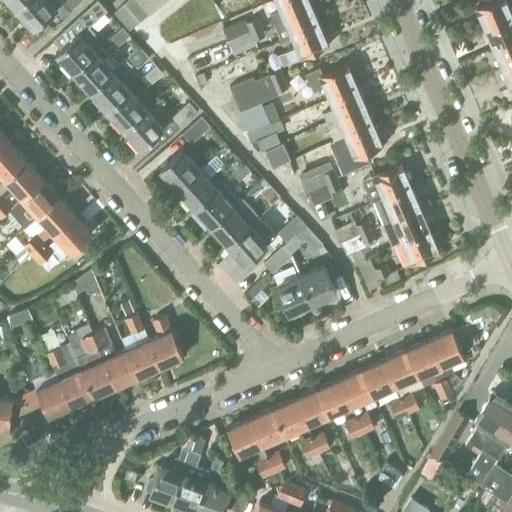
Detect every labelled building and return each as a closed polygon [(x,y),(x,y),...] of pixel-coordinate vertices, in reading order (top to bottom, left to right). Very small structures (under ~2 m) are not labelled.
[(23,0),(16,6),(33,26),(42,18),(50,26),(69,9),(60,0),(23,0)] [(63,0),(72,9),(81,0),(63,0)] [(95,0),(80,14),(89,25),(107,9),(99,0),(95,0)] [(140,19),(124,0),(115,9),(131,27),(140,19)] [(150,11),(140,0),(124,0),(140,19),(150,11)] [(157,0),(140,0),(150,11),(160,3),(157,0)] [(310,0),(276,0),(279,6),(270,10),(273,18),(311,2),(310,0)] [(511,14),(511,0),(488,0),(476,5),(485,26),(511,14)] [(311,2),(273,18),(277,26),(286,23),(291,35),(320,22),(311,2)] [(89,25),(80,14),(71,22),(79,30),(56,51),(73,70),(96,49),(88,40),(96,33),(89,25)] [(511,14),(485,26),(493,46),(511,38),(511,14)] [(228,39),(262,25),(259,16),(248,21),(246,18),(223,27),(228,39)] [(320,22),(291,35),(296,45),(277,53),(281,64),(289,61),(289,62),(329,44),(320,22)] [(266,34),(262,25),(228,39),(234,53),(257,43),(255,38),(266,34)] [(130,34),(123,26),(111,36),(119,45),(130,34)] [(511,38),(493,46),(502,66),(511,62),(511,38)] [(139,66),(150,56),(139,45),(128,56),(139,66)] [(97,50),(96,49),(73,70),(91,89),(113,68),(117,64),(101,46),(97,50)] [(356,83),(347,62),(307,78),(312,90),(323,85),(327,95),(356,83)] [(511,62),(502,66),(511,87),(511,86),(511,62)] [(117,64),(113,68),(91,89),(107,107),(130,87),(121,77),(126,73),(118,64),(117,64)] [(164,72),(156,64),(139,79),(146,88),(164,72)] [(259,88),(284,77),(280,68),(255,79),(253,75),(229,85),(235,98),(259,87),(259,88)] [(259,87),(235,98),(240,110),(279,93),(277,90),(288,86),(284,77),(259,88),(259,87)] [(356,83),(327,95),(332,107),(324,110),(327,119),(365,103),(356,83)] [(147,105),(130,87),(107,107),(124,125),(147,105)] [(193,98),(170,119),(179,130),(203,108),(193,98)] [(344,134),(345,135),(373,123),(365,103),(327,119),(331,126),(329,127),(334,139),(344,134)] [(147,105),(124,125),(130,132),(125,137),(136,148),(141,143),(142,145),(164,124),(147,105)] [(192,142),(211,125),(201,115),(182,132),(192,142)] [(382,144),(373,123),(345,135),(354,156),(382,144)] [(0,126),(0,147),(11,138),(0,126)] [(280,141),(276,130),(256,138),(261,150),(280,141)] [(0,171),(5,176),(27,156),(11,138),(0,147),(0,171)] [(291,158),(283,142),(266,149),(273,166),(291,158)] [(201,165),(178,186),(195,205),(218,184),(210,176),(224,162),(223,160),(234,151),(226,143),(201,166),(201,165)] [(178,186),(201,165),(183,146),(160,166),(178,186)] [(5,176),(14,187),(5,196),(4,195),(0,198),(0,216),(13,204),(22,196),(21,194),(43,174),(27,156),(5,176)] [(239,180),(251,169),(243,161),(232,172),(239,180)] [(374,174),(362,180),(371,202),(383,196),(411,183),(402,162),(374,174)] [(308,189),(338,176),(334,167),(323,172),(319,164),(299,172),(306,190),(308,189)] [(21,194),(22,196),(37,213),(59,193),(43,174),(21,194)] [(342,185),(338,176),(308,189),(314,204),(333,195),(331,190),(342,185)] [(249,190),(256,198),(267,188),(260,180),(249,190)] [(411,183),(383,196),(393,216),(420,204),(411,183)] [(234,202),(218,184),(195,205),(201,211),(196,216),(203,224),(207,225),(211,222),(212,223),(234,202)] [(37,213),(38,214),(23,228),(31,237),(23,244),(30,251),(53,231),(76,211),(59,193),(37,213)] [(234,202),(212,223),(229,242),(251,221),(242,211),(247,206),(240,198),(235,203),(234,202)] [(420,204),(393,216),(402,236),(430,224),(420,204)] [(76,211),(53,231),(63,242),(70,249),(92,229),(76,211)] [(296,233),(306,224),(297,213),(277,231),(287,241),(296,233)] [(341,239),(371,226),(368,219),(356,224),(354,220),(336,228),(341,239)] [(251,221),(229,242),(246,260),(269,240),(251,221)] [(306,224),(296,233),(313,252),(323,243),(306,224)] [(430,224),(402,236),(411,258),(439,245),(430,224)] [(371,226),(341,239),(347,253),(356,249),(365,245),(366,246),(376,242),(375,237),(376,237),(371,226)] [(43,242),(31,252),(32,253),(40,262),(53,250),(44,240),(43,242)] [(273,270),(292,252),(284,242),(264,260),(273,270)] [(301,271),(313,301),(337,290),(324,261),(301,271)] [(379,275),(391,270),(387,261),(375,265),(379,275)] [(78,276),(85,286),(96,277),(94,273),(92,267),(78,276)] [(385,284),(386,283),(401,277),(397,268),(390,271),(383,275),(381,275),(385,284)] [(261,288),(272,277),(266,271),(244,293),(250,299),(261,288)] [(313,301),(301,271),(276,282),(289,311),(313,301)] [(468,321),(469,323),(486,316),(491,316),(497,320),(502,311),(497,309),(497,307),(489,303),(462,315),(466,322),(468,321)] [(127,316),(124,317),(131,332),(145,327),(138,311),(135,312),(127,316)] [(151,318),(158,333),(149,337),(162,365),(185,355),(165,312),(151,318)] [(103,326),(100,318),(89,323),(92,331),(104,356),(117,385),(139,375),(126,346),(114,352),(110,341),(112,340),(105,325),(103,326)] [(466,322),(453,328),(453,326),(430,336),(442,364),(447,375),(453,389),(462,377),(454,372),(455,371),(450,360),(465,354),(461,346),(476,339),(469,323),(468,321),(466,322)] [(0,340),(11,338),(8,323),(0,324),(0,340)] [(55,366),(59,376),(58,376),(71,405),(94,395),(81,366),(70,341),(69,340),(60,344),(53,328),(40,334),(47,350),(46,351),(53,366),(55,366)] [(104,356),(92,331),(81,336),(78,328),(67,333),(69,340),(70,341),(81,366),(94,395),(117,385),(104,356)] [(442,364),(430,336),(408,346),(420,373),(442,364)] [(162,365),(149,337),(136,342),(126,346),(139,375),(162,365)] [(420,373),(408,346),(385,356),(397,383),(420,373)] [(385,356),(363,366),(375,393),(397,383),(385,356)] [(363,366),(341,375),(353,403),(375,393),(363,366)] [(353,403),(341,375),(318,385),(331,413),(353,403)] [(453,389),(447,375),(435,380),(442,395),(454,390),(453,389)] [(58,376),(22,392),(29,409),(43,403),(48,415),(71,405),(58,376)] [(318,385),(296,395),(308,423),(331,413),(318,385)] [(414,389),(402,394),(410,411),(421,406),(414,389)] [(479,423),(468,440),(466,444),(480,452),(483,449),(511,403),(492,390),(473,420),(479,423)] [(0,424),(9,426),(10,417),(29,409),(22,392),(12,396),(0,394),(0,424)] [(402,394),(391,399),(398,416),(410,411),(402,394)] [(308,423),(296,395),(274,405),(286,432),(308,423)] [(480,452),(476,460),(468,474),(479,481),(486,486),(507,500),(511,503),(511,472),(495,461),(507,440),(511,443),(511,442),(511,402),(511,403),(483,449),(480,452)] [(274,405),(252,415),(264,442),(286,432),(274,405)] [(357,414),(365,431),(376,426),(369,409),(357,414)] [(456,409),(443,432),(431,451),(442,458),(449,446),(451,447),(459,433),(469,417),(456,409)] [(365,431),(357,414),(346,419),(353,436),(365,431)] [(268,452),(264,442),(252,415),(229,425),(241,452),(251,448),(263,475),(276,470),(268,452)] [(313,434),(320,450),(331,445),(324,429),(313,434)] [(192,447),(194,440),(195,439),(196,436),(190,434),(189,437),(183,444),(179,456),(175,455),(171,467),(161,463),(157,472),(154,471),(149,473),(146,482),(148,487),(151,488),(151,490),(173,499),(183,471),(192,447)] [(320,450),(313,434),(302,438),(309,455),(320,450)] [(203,443),(194,440),(192,447),(183,471),(173,499),(196,507),(206,480),(193,475),(201,452),(200,451),(203,443)] [(286,465),(278,447),(268,452),(276,470),(286,465)] [(441,459),(431,452),(420,471),(429,477),(441,459)] [(210,469),(220,472),(224,459),(214,456),(210,469)] [(397,476),(402,468),(388,459),(379,473),(395,483),(398,477),(397,476)] [(284,478),(273,505),(260,500),(255,511),(283,511),(285,510),(289,500),(295,482),(284,478)] [(219,511),(228,488),(206,480),(196,507),(208,511),(219,511)] [(295,482),(289,500),(301,505),(307,487),(295,482)] [(511,503),(507,500),(486,486),(476,501),(486,507),(492,498),(511,511),(511,503)] [(242,511),(243,511),(251,493),(240,489),(232,508),(242,511)] [(340,511),(344,502),(332,497),(326,511),(340,511)] [(423,511),(426,508),(413,501),(412,500),(410,499),(401,511),(423,511)] [(344,502),(340,511),(353,511),(356,506),(344,502)]
